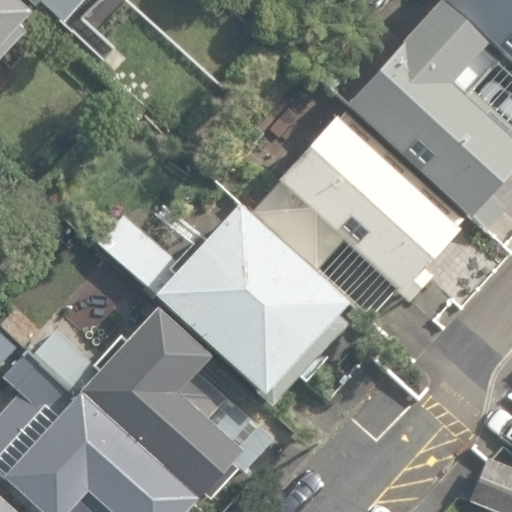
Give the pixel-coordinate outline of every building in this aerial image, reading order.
[(0,0),(0,64),(4,59),(13,67),(68,5),(62,0),(0,0)] [(62,0),(68,5),(79,16),(93,0),(62,0)] [(511,209),(511,117),(474,83),(508,45),(457,0),(454,0),(355,110),(486,228),(507,205),(511,209)] [(511,0),(457,0),(508,45),(511,48),(511,0)] [(347,103),(272,188),(336,245),(410,312),(486,228),(355,110),(347,103)] [(272,188),(254,172),(183,252),(136,210),(106,244),(170,301),(173,298),(286,400),(372,303),(323,260),(336,245),(272,188)] [(227,497),(266,454),(222,415),(240,396),(214,373),(228,358),(170,305),(148,329),(138,320),(99,363),(112,374),(102,385),(227,497)] [(14,483),(45,511),(94,511),(98,508),(102,511),(213,511),(227,497),(102,385),(14,483)] [(0,498),(0,511),(45,511),(14,483),(0,498)]
